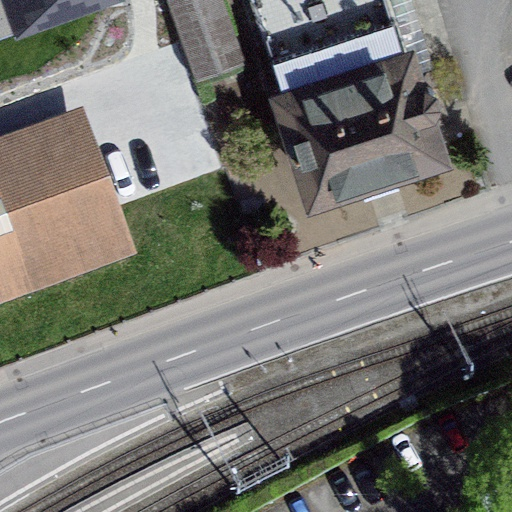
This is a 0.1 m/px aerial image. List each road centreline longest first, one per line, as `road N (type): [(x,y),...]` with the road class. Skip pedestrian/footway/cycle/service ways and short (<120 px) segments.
road 1 (secondary): [(0,423),(511,249)]
road 2 (unknown): [(511,141),(464,0)]
